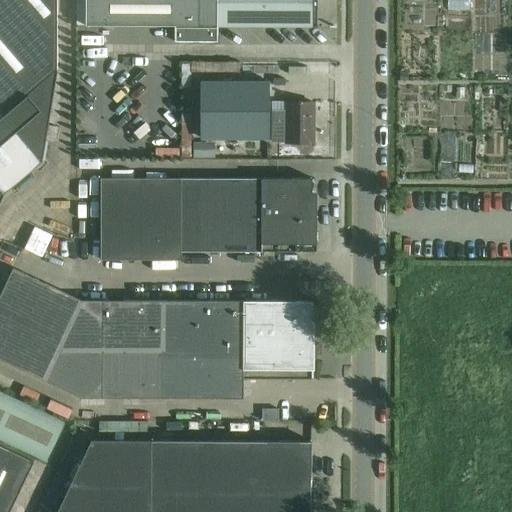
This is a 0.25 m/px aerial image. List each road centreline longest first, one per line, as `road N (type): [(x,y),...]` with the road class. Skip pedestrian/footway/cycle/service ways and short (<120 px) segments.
road 1 (secondary): [(372,511),(376,0)]
road 2 (unknown): [(373,416),(87,418),(0,379)]
